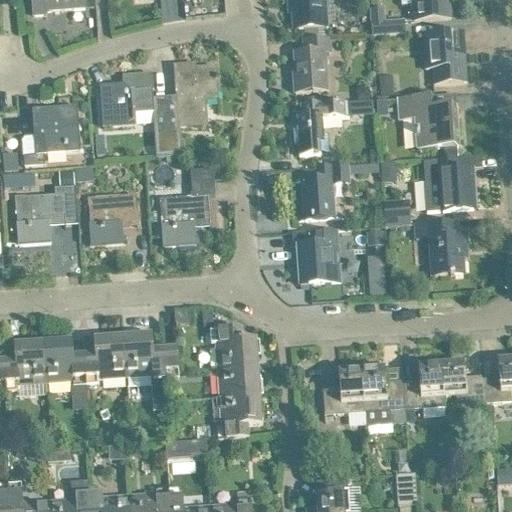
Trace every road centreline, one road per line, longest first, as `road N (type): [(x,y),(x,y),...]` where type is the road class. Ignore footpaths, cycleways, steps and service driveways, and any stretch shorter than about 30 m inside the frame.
road 1 (residential): [(247,300),(255,24),(169,32),(33,77),(12,71)]
road 2 (residential): [(247,300),(310,331),(511,317)]
road 3 (residential): [(0,304),(202,289),(247,300)]
road 4 (residential): [(511,188),(500,0)]
